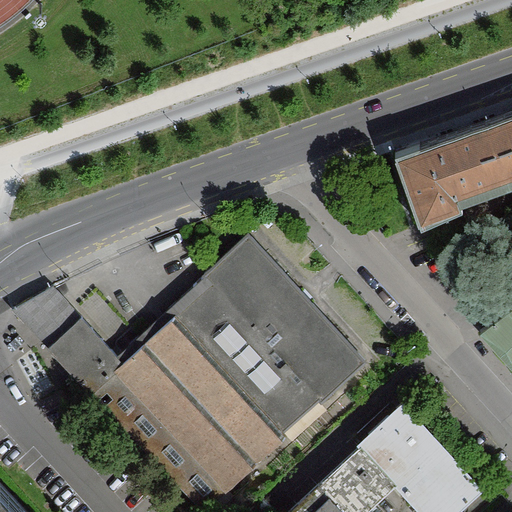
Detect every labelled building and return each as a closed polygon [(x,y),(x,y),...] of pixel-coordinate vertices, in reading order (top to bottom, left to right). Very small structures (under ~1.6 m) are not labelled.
[(511,110),(487,119),(509,176),(511,174),(511,110)] [(396,150),(422,224),(464,207),(460,192),(509,176),(487,119),(396,150)] [(368,356),(248,233),(117,353),(82,317),(52,346),(206,504),(368,356)] [(15,306),(52,346),(82,317),(53,286),(15,306)] [(511,306),(482,330),(511,364),(511,306)] [(402,397),(278,511),(356,511),(395,477),(430,511),(452,511),(483,485),(402,397)] [(33,511),(0,475),(0,511),(33,511)]
